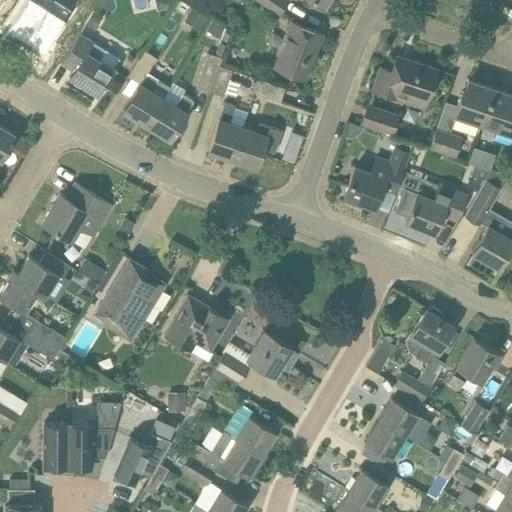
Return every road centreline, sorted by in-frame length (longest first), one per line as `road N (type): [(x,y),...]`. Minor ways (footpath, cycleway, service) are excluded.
road 1 (residential): [(274,511),(288,466),(357,350),(383,254)]
road 2 (residential): [(297,219),(161,174),(64,118)]
road 3 (residential): [(297,219),(369,14)]
road 4 (residential): [(369,14),(511,59)]
road 5 (residential): [(511,318),(383,254)]
road 6 (residential): [(0,226),(64,118)]
